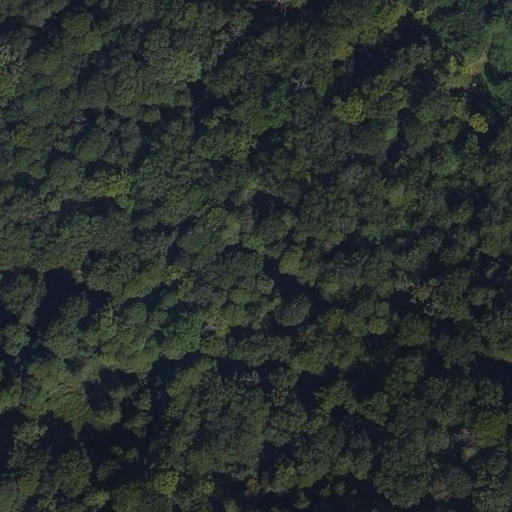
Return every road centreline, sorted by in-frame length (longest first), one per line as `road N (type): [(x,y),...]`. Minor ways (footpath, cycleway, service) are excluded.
road 1 (track): [(99,511),(511,55)]
road 2 (unknown): [(511,80),(0,199)]
